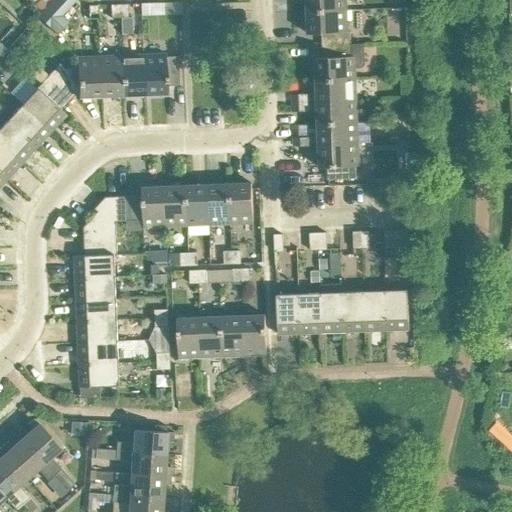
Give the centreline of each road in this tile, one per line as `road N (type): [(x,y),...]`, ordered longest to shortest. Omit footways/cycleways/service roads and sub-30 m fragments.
road 1 (residential): [(0,363),(32,322),(34,230),(50,200),(107,148),(188,141)]
road 2 (residential): [(266,130),(275,214),(288,222),(398,216)]
road 3 (residential): [(261,0),(266,130)]
